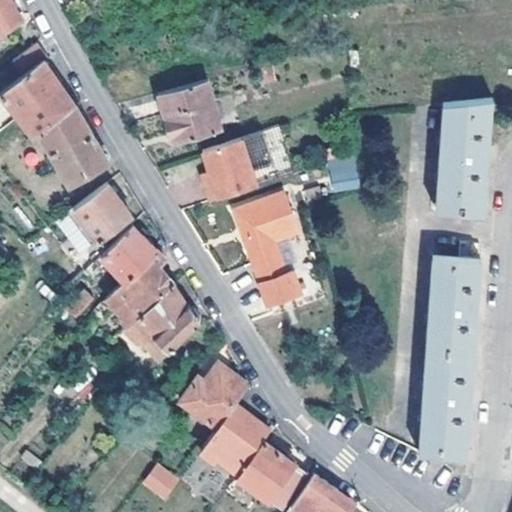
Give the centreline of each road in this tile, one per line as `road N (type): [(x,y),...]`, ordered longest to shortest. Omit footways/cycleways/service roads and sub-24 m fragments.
road 1 (residential): [(402,511),(285,400),(42,0)]
road 2 (residential): [(511,286),(499,449)]
